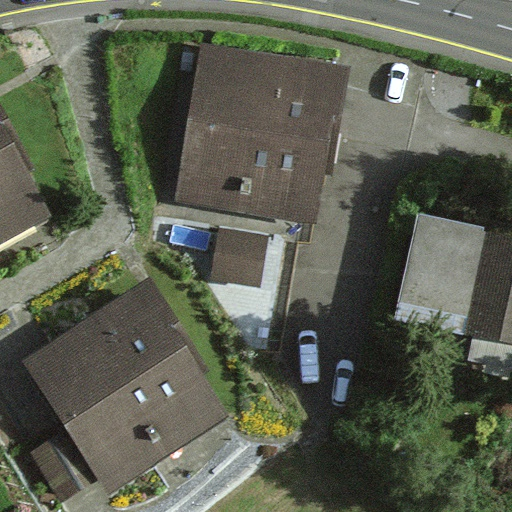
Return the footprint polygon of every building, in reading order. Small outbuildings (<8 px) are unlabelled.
[(317,234),(349,76),(206,47),(174,205),(317,234)] [(0,253),(51,227),(0,128),(0,253)] [(218,221),(209,269),(256,278),(265,230),(218,221)] [(511,248),(420,228),(396,335),(511,360),(511,248)] [(103,497),(223,425),(143,293),(23,364),(103,497)]
